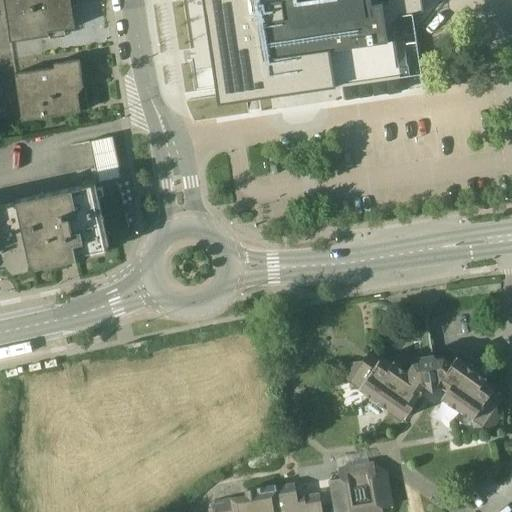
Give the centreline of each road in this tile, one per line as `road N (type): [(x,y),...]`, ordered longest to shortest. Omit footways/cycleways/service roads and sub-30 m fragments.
road 1 (secondary): [(440,246),(274,268)]
road 2 (residential): [(193,228),(182,145),(146,91)]
road 3 (residential): [(146,91),(170,233)]
road 4 (unknown): [(0,157),(129,100)]
